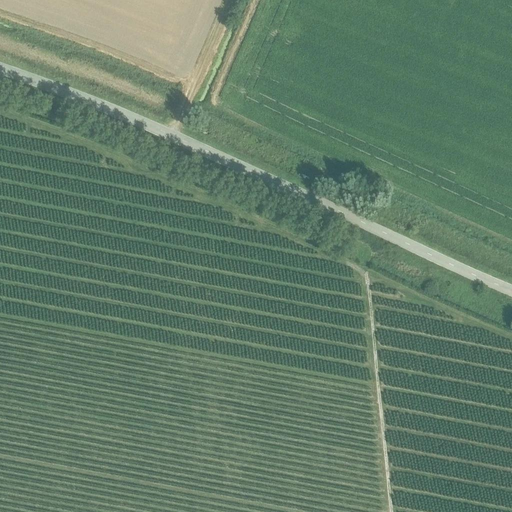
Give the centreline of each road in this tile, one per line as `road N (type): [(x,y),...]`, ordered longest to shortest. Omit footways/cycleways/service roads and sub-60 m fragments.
road 1 (tertiary): [(511,291),(140,122),(0,68)]
road 2 (track): [(365,261),(391,511)]
